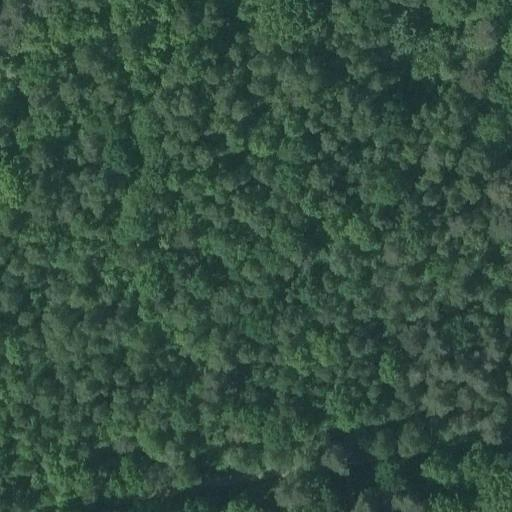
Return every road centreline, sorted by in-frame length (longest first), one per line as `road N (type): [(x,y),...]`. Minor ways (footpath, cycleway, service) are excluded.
road 1 (track): [(449,0),(511,349)]
road 2 (track): [(511,421),(192,475)]
road 3 (track): [(192,475),(7,511)]
